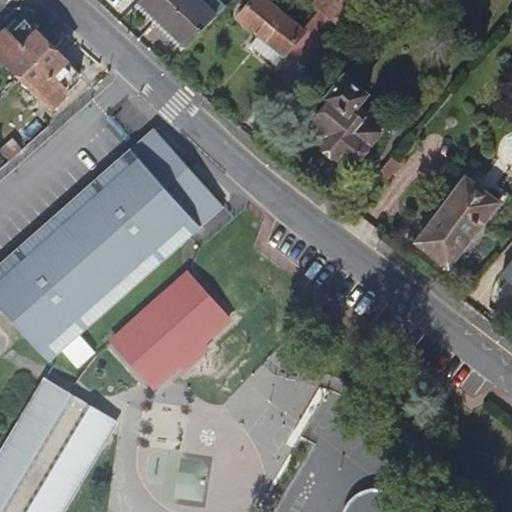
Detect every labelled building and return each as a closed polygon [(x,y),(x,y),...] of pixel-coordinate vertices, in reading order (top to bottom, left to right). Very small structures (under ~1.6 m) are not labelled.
[(143,0),(142,2),(166,26),(189,49),(218,20),(197,0),(143,0)] [(197,0),(218,20),(229,8),(220,0),(197,0)] [(293,48),(317,69),(333,49),(323,39),(334,26),(320,13),(307,29),(274,0),(255,0),(244,15),(263,33),(254,44),(277,65),(293,48)] [(321,0),(318,4),(348,32),(375,0),(321,0)] [(65,94),(82,77),(27,23),(12,39),(7,35),(0,42),(0,52),(58,110),(69,98),(65,94)] [(335,111),(318,131),(330,142),(328,146),(343,159),(344,157),(356,167),(388,127),(365,108),(373,97),(347,75),(325,103),(335,111)] [(154,128),(0,264),(0,306),(47,360),(224,207),(154,128)] [(18,140),(6,152),(15,162),(28,151),(18,140)] [(402,167),(394,160),(379,177),(388,184),(402,167)] [(500,207),(469,182),(421,244),(452,270),(500,207)] [(193,351),(220,328),(180,282),(104,348),(144,394),(170,371),(193,351)] [(198,357),(193,351),(170,371),(175,376),(198,357)] [(71,409),(43,392),(0,462),(0,511),(65,511),(113,435),(85,417),(76,429),(63,422),(71,409)] [(203,462),(181,459),(175,498),(202,501),(207,468),(203,462)] [(385,502),(376,501),(355,506),(350,511),(399,511),(385,502)]
